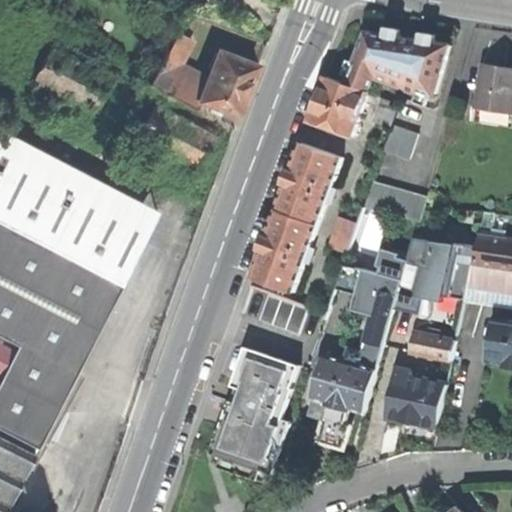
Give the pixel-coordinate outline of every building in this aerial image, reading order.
[(388,27),(387,35),(401,36),(402,28),(388,27)] [(349,77),(346,84),(368,92),(373,78),(417,94),(418,91),(436,96),(453,44),(438,42),(422,40),(414,39),(407,43),(403,42),(400,42),(401,36),(387,35),(377,34),(377,31),(365,30),(362,41),(363,41),(355,62),(357,63),(352,78),(349,77)] [(190,38),(175,31),(162,58),(177,66),(190,38)] [(423,31),(422,40),(438,42),(438,33),(423,31)] [(53,42),(50,47),(56,50),(58,45),(53,42)] [(33,78),(94,110),(101,95),(110,79),(92,69),(56,50),(50,47),(33,78)] [(199,99),(239,114),(249,90),(258,64),(218,49),(206,80),(199,99)] [(177,66),(162,58),(149,84),(196,109),(199,99),(206,80),(177,66)] [(95,63),(92,69),(110,79),(113,73),(95,63)] [(477,106),(511,111),(511,68),(504,67),(483,64),(477,106)] [(311,120),(353,135),(368,92),(346,84),(327,77),(319,98),(311,120)] [(374,120),(392,127),(393,124),(400,104),(381,98),(374,120)] [(156,100),(153,105),(167,112),(170,107),(156,100)] [(167,112),(153,105),(138,134),(198,166),(205,151),(214,137),(211,136),(206,133),(167,112)] [(511,111),(477,106),(474,121),(511,127),(511,111)] [(396,155),(405,128),(393,124),(392,127),(383,151),(396,155)] [(0,219),(122,282),(159,210),(0,127),(0,219)] [(208,128),(206,133),(211,136),(214,131),(208,128)] [(418,132),(405,128),(396,155),(409,159),(418,132)] [(278,210),(318,224),(342,158),(303,144),(290,178),(278,210)] [(365,208),(379,212),(387,186),(373,182),(365,208)] [(392,216),(400,190),(387,186),(379,212),(392,216)] [(414,194),(400,190),(392,216),(406,220),(414,194)] [(419,224),(427,198),(414,194),(406,220),(419,224)] [(372,315),(362,351),(381,357),(396,305),(415,238),(419,224),(406,220),(392,216),(379,212),(365,208),(362,207),(357,222),(352,237),(347,251),(324,318),(337,322),(342,319),(352,283),(365,287),(358,311),(365,313),(372,315)] [(294,292),(318,224),(278,210),(266,244),(254,277),(294,292)] [(483,211),(478,235),(489,237),(494,213),(483,211)] [(334,231),(352,237),(357,222),(339,216),(334,231)] [(37,446),(122,282),(0,219),(0,342),(13,349),(0,374),(0,435),(29,451),(32,444),(37,446)] [(329,245),(347,251),(352,237),(334,231),(329,245)] [(473,262),(511,267),(511,240),(489,237),(478,235),(476,250),(473,262)] [(476,250),(415,238),(396,305),(407,308),(421,311),(426,292),(465,300),(469,284),(473,262),(476,250)] [(511,267),(473,262),(469,284),(511,290),(511,267)] [(511,290),(469,284),(465,300),(465,301),(511,308),(511,290)] [(269,295),(260,321),(299,335),(308,309),(269,295)] [(511,318),(495,316),(488,360),(507,363),(507,366),(511,366),(511,318)] [(410,352),(452,361),(456,341),(414,332),(410,352)] [(0,374),(13,349),(0,342),(0,374)] [(349,348),(346,361),(378,369),(381,357),(362,351),(349,348)] [(237,473),(269,484),(291,422),(281,419),(300,366),(248,349),(212,453),(241,463),(237,473)] [(323,424),(343,430),(349,408),(366,413),(378,369),(346,361),(325,355),(322,366),(313,398),(324,401),(322,409),(327,410),(323,424)] [(398,369),(397,375),(411,378),(413,371),(398,369)] [(411,378),(397,375),(389,417),(409,421),(439,427),(447,386),(411,378)] [(0,511),(2,511),(33,453),(29,451),(0,435),(0,511)]
